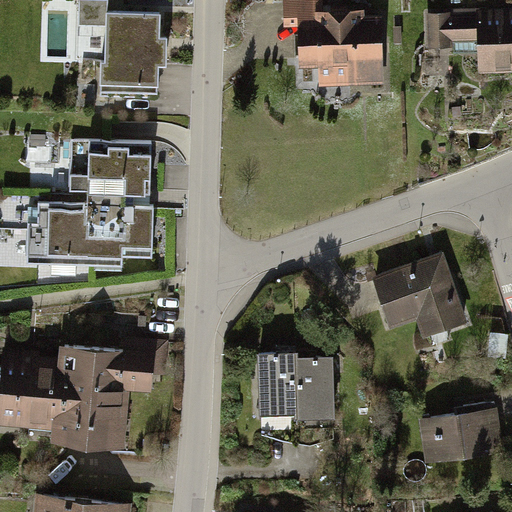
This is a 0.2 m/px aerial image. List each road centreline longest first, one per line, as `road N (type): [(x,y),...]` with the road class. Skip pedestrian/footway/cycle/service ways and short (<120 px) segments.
road 1 (residential): [(205,277),(481,185)]
road 2 (residential): [(210,0),(205,277)]
road 3 (residential): [(205,277),(187,511)]
